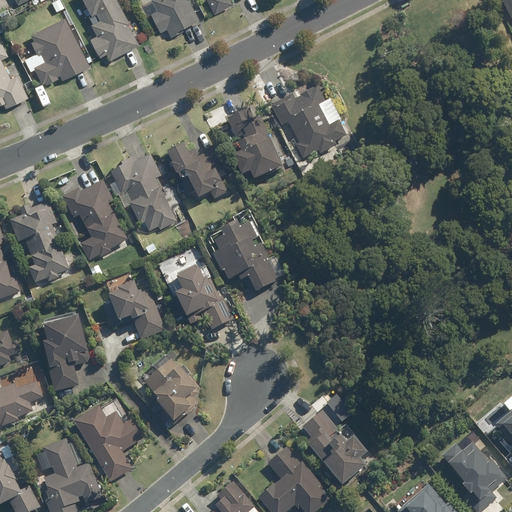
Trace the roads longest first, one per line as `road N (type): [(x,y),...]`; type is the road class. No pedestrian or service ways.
road 1 (residential): [(0,162),(354,0)]
road 2 (residential): [(261,373),(237,424),(135,511)]
